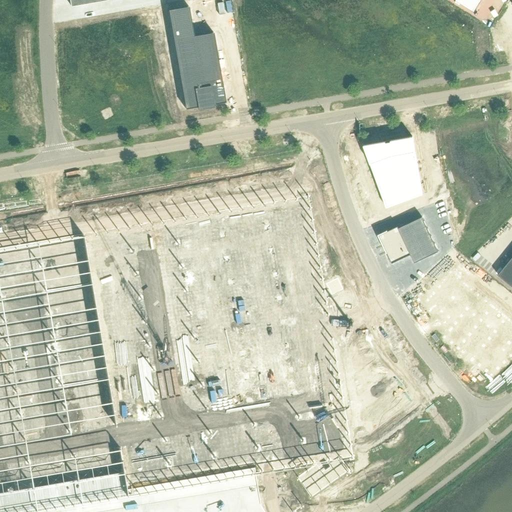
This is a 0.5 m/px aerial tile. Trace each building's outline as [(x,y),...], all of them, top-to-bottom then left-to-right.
[(480,0),(455,0),(474,12),(480,0)] [(188,6),(167,9),(184,108),(225,101),(213,32),(193,35),(188,6)] [(136,37),(70,49),(84,126),(150,114),(136,37)] [(511,191),(511,130),(510,119),(454,127),(466,199),(511,191)] [(412,136),(363,145),(386,207),(422,194),(412,136)] [(0,511),(18,511),(256,473),(268,471),(274,470),(313,463),(314,465),(297,477),(304,487),(311,498),(347,473),(347,474),(348,474),(352,471),(351,470),(349,471),(341,459),(349,457),(350,460),(353,460),(331,331),(325,291),(324,284),(308,193),(305,194),(0,245),(0,511)] [(398,226),(378,235),(392,263),(410,254),(414,262),(438,251),(422,216),(399,227),(398,226)] [(511,257),(498,275),(511,286),(511,257)] [(511,320),(451,271),(426,300),(455,325),(444,337),(491,375),(511,355),(511,320)] [(337,277),(326,283),(329,290),(332,295),(343,289),(337,277)]
